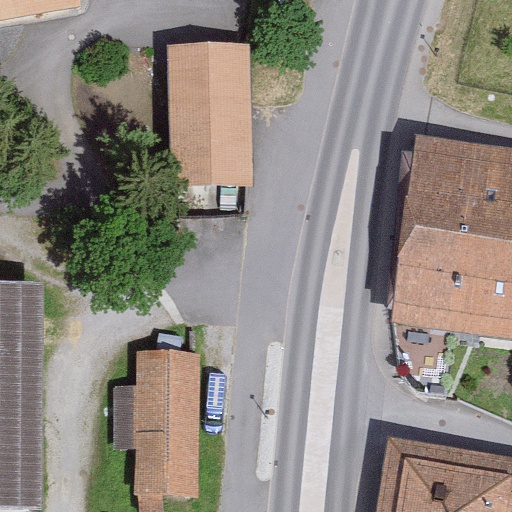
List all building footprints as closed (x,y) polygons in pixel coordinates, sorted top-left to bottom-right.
[(0,0),(0,33),(82,19),(78,0),(0,0)] [(251,191),(246,52),(169,55),(173,193),(251,191)] [(511,353),(511,160),(418,149),(395,339),(511,353)] [(0,511),(46,511),(45,293),(0,293),(0,511)] [(195,506),(199,362),(139,360),(138,392),(119,391),(117,456),(137,456),(136,504),(195,506)] [(511,511),(511,473),(392,455),(382,511),(511,511)]
